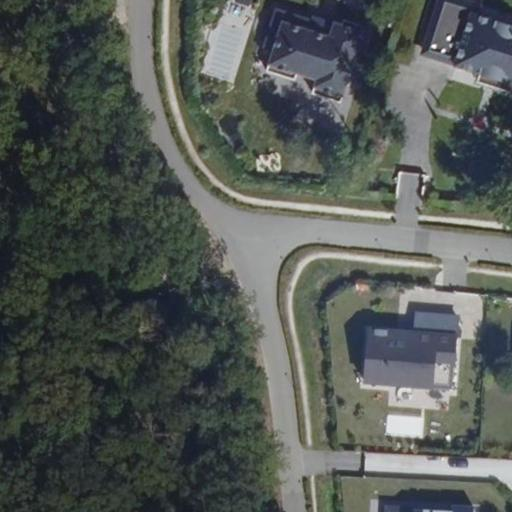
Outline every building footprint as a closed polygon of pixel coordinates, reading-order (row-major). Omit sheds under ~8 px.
[(366,27),(281,0),(278,0),(263,47),(273,50),(269,62),(266,70),(296,79),(298,72),(316,77),(313,84),(311,92),(342,102),(345,94),(350,78),(359,81),(370,46),(361,43),(366,27)] [(511,17),(456,0),(440,0),(422,56),(453,66),(453,67),(479,75),(477,83),(511,94),(511,17)] [(243,42),(215,34),(203,72),(231,81),(243,42)] [(435,389),(455,390),(459,335),(461,316),(415,313),(413,331),(369,327),(364,383),(435,389)] [(413,511),(414,504),(384,503),(383,511),(413,511)]
